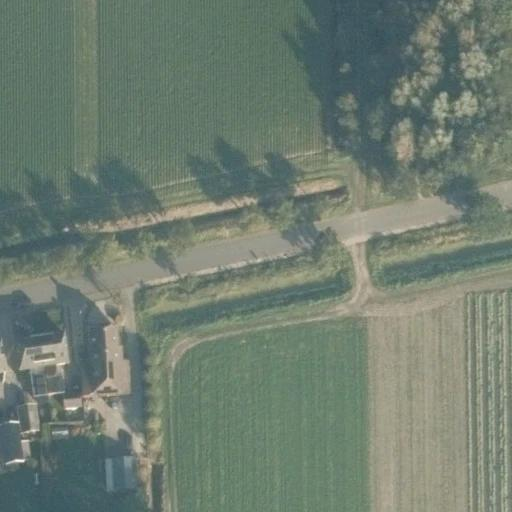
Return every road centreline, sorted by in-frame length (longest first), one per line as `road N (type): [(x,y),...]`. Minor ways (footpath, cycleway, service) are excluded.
road 1 (tertiary): [(268,247),(0,309)]
road 2 (tertiary): [(268,247),(511,194)]
road 3 (track): [(361,226),(361,0)]
